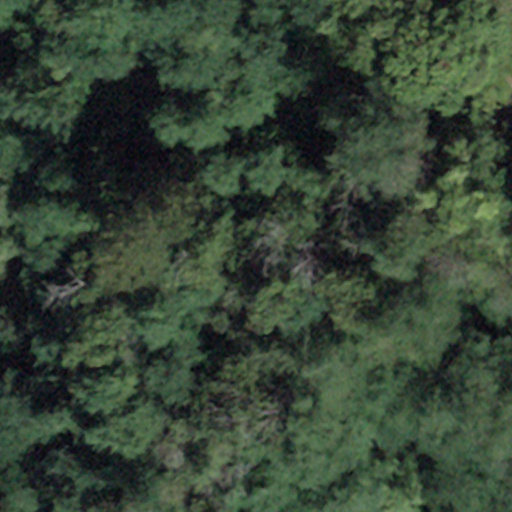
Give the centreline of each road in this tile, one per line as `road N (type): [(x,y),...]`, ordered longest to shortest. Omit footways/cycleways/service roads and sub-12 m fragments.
road 1 (motorway): [(90,0),(153,177),(252,511)]
road 2 (motorway): [(496,511),(340,0)]
road 3 (tertiary): [(329,0),(444,101),(511,120)]
